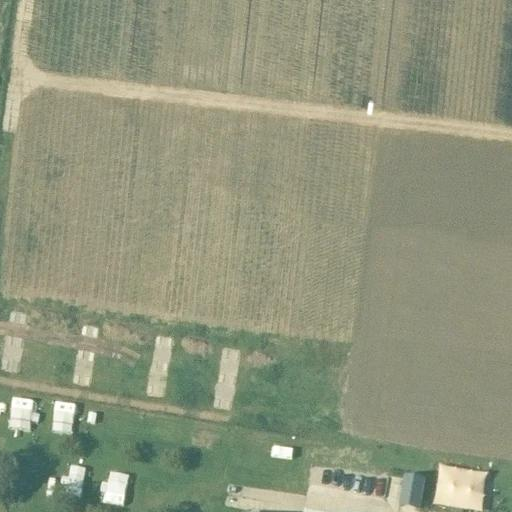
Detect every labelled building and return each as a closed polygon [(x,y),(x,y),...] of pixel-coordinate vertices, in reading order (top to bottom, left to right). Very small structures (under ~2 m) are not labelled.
[(29,306),(9,304),(4,368),(23,369),(29,306)] [(97,321),(78,320),(72,383),(92,385),(97,321)] [(173,330),(154,329),(149,392),(168,394),(173,330)] [(237,343),(218,341),(212,405),(232,406),(237,343)] [(419,511),(424,484),(415,482),(403,480),(398,511),(405,511),(419,511)] [(263,503),(265,491),(229,485),(227,497),(263,503)]
